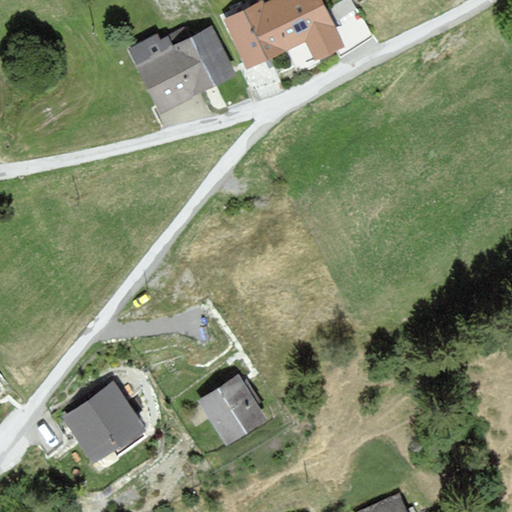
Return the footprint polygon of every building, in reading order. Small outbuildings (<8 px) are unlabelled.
[(340,47),(318,0),(274,0),(227,22),(248,66),(308,38),(317,58),(340,47)] [(157,33),(127,49),(160,111),(234,73),(210,28),(174,47),(168,35),(160,39),(157,33)] [(245,373),(205,401),(241,444),(283,415),(245,373)] [(120,382),(67,417),(107,461),(153,433),(152,415),(120,382)] [(413,511),(405,494),(359,511),(413,511)]
